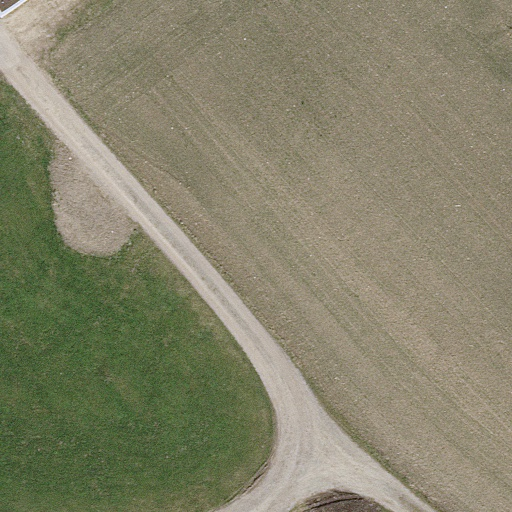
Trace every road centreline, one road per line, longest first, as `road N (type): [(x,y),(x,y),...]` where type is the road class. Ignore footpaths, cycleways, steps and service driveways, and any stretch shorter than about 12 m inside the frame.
road 1 (track): [(10,54),(66,135),(275,364),(313,434),(292,490),(262,511)]
road 2 (track): [(313,434),(411,511)]
